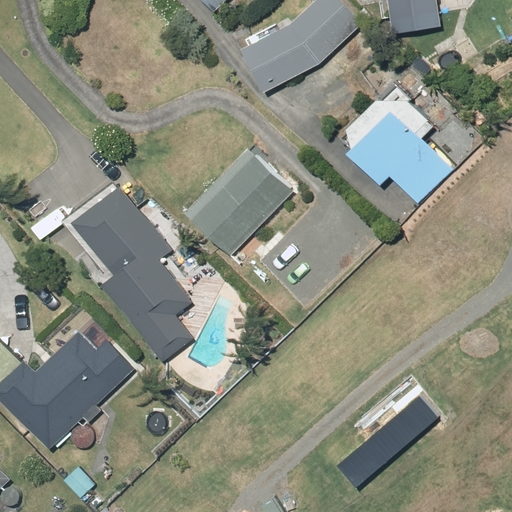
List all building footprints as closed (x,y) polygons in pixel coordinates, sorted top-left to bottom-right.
[(204,0),(217,13),(230,0),(204,0)] [(321,0),(296,26),(246,51),(268,93),(323,65),(366,24),(342,0),(321,0)] [(391,0),(395,22),(443,15),(441,0),(391,0)] [(423,204),(457,170),(400,114),(355,157),(386,187),(395,177),(423,204)] [(252,142),(189,206),(234,251),(297,188),(252,142)] [(79,215),(118,266),(103,277),(163,358),(194,334),(176,310),(194,297),(163,255),(176,244),(127,179),(79,215)] [(283,286),(271,297),(280,306),(292,295),(283,286)] [(29,355),(0,380),(0,388),(52,444),(137,365),(110,336),(100,346),(82,327),(40,366),(29,355)] [(134,452),(144,444),(136,434),(126,442),(134,452)] [(0,487),(13,475),(0,460),(0,487)] [(290,511),(299,503),(284,488),(261,511),(290,511)]
